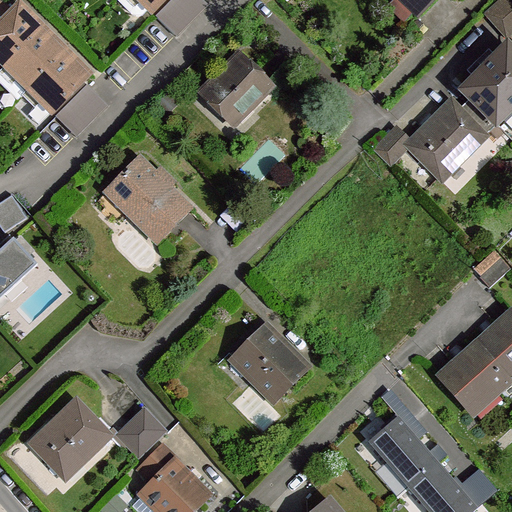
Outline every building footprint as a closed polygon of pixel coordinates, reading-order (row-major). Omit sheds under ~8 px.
[(171,0),(136,0),(155,17),(171,0)] [(441,0),(402,0),(422,20),(441,0)] [(511,0),(503,0),(492,10),(511,33),(511,0)] [(99,74),(23,1),(0,22),(0,61),(56,118),(99,74)] [(511,118),(511,46),(462,95),(499,132),(511,118)] [(278,88),(242,52),(198,96),(234,132),(278,88)] [(492,138),(453,100),(406,148),(446,186),(492,138)] [(200,207),(145,154),(107,193),(162,246),(200,207)] [(0,205),(0,213),(10,230),(33,216),(19,194),(0,205)] [(31,220),(8,240),(47,283),(69,262),(31,220)] [(3,299),(0,295),(0,337),(15,325),(25,337),(46,321),(19,287),(3,299)] [(511,320),(442,378),(474,419),(511,388),(511,320)] [(271,322),(234,360),(280,406),(317,368),(271,322)] [(80,397),(33,444),(70,482),(118,434),(80,397)] [(143,457),(173,431),(150,406),(121,432),(143,457)] [(201,511),(217,494),(165,447),(143,473),(154,483),(143,496),(158,511),(201,511)] [(476,511),(425,453),(399,476),(430,511),(476,511)] [(346,511),(335,499),(319,511),(346,511)]
